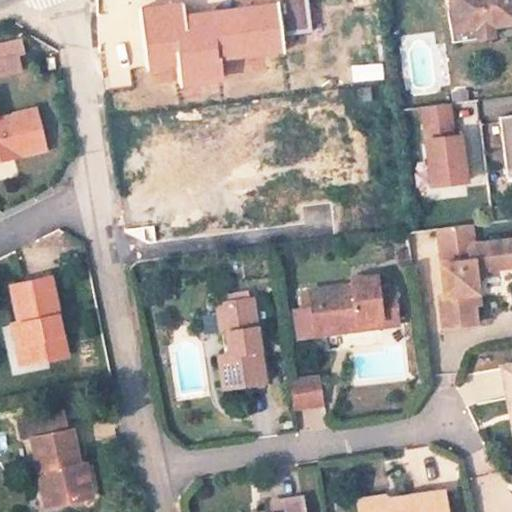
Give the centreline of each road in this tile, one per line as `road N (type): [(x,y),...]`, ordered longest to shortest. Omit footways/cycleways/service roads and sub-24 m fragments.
road 1 (residential): [(460,421),(152,472)]
road 2 (residential): [(152,472),(99,188)]
road 3 (residential): [(99,188),(64,0)]
